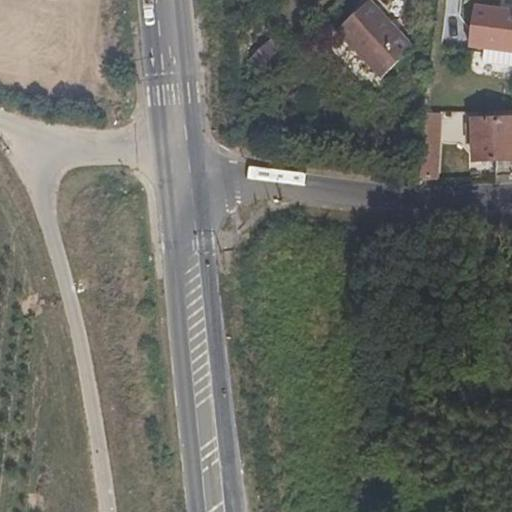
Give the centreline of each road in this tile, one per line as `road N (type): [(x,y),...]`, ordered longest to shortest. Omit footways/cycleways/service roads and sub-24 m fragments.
road 1 (secondary): [(163,180),(198,511)]
road 2 (secondary): [(236,511),(198,182)]
road 3 (unclassified): [(511,201),(198,182)]
road 4 (secondary): [(198,182),(181,0)]
road 5 (secondary): [(146,0),(163,180)]
